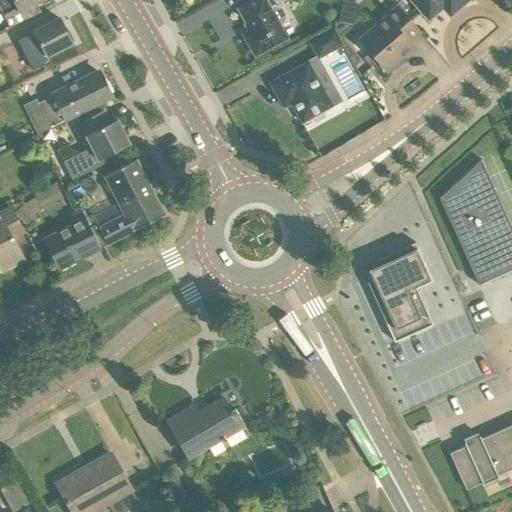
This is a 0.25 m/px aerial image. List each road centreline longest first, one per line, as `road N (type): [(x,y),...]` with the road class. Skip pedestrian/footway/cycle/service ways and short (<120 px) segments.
road 1 (unclassified): [(0,421),(158,311),(230,273)]
road 2 (tertiary): [(297,219),(399,149),(511,51)]
road 3 (tertiary): [(410,511),(278,276)]
road 4 (unclassified): [(212,241),(0,352)]
road 5 (tertiary): [(236,198),(124,0)]
